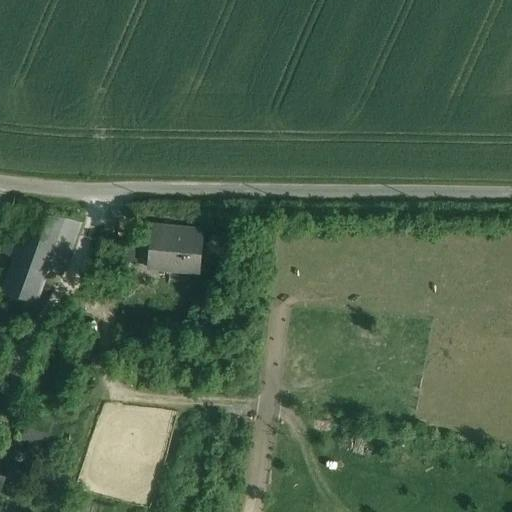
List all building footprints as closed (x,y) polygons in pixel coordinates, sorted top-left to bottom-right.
[(59,267),(78,217),(21,196),(2,245),(13,250),(1,282),(34,294),(46,262),(59,267)] [(153,224),(149,264),(200,270),(204,229),(153,224)] [(128,239),(104,237),(101,259),(125,262),(128,239)] [(33,412),(24,436),(57,448),(65,423),(33,412)] [(88,511),(117,511),(119,502),(90,498),(88,511)]
